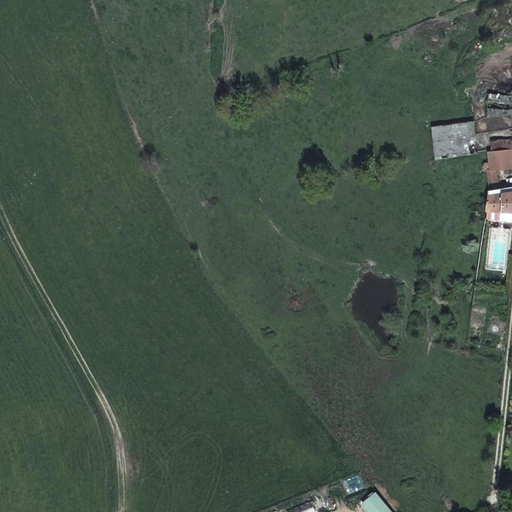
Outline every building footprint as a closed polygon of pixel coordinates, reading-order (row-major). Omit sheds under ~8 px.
[(511,93),(484,90),(487,113),(511,109),(511,93)] [(474,118),(432,123),(434,145),(436,156),(477,149),(474,118)] [(511,164),(511,144),(503,146),(488,147),(490,167),(487,167),(487,177),(488,178),(497,178),(496,166),(511,164)] [(511,182),(487,186),(487,188),(484,206),(485,206),(485,215),(511,216),(511,182)] [(507,266),(511,225),(491,223),(487,264),(507,266)] [(382,511),(396,511),(401,507),(379,483),(367,495),(382,511)]
